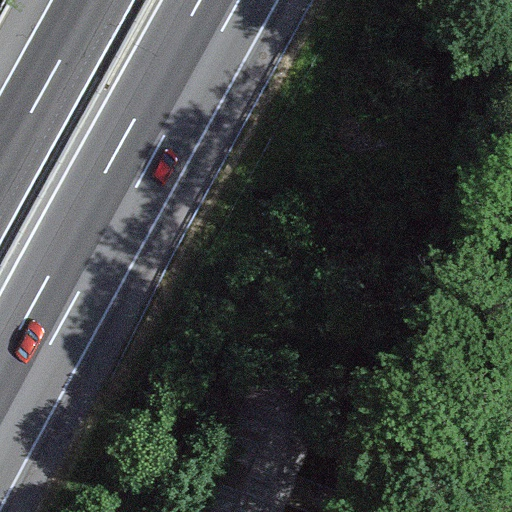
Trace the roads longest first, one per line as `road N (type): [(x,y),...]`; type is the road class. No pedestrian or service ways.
road 1 (motorway): [(0,392),(212,0)]
road 2 (motorway): [(87,0),(0,160)]
